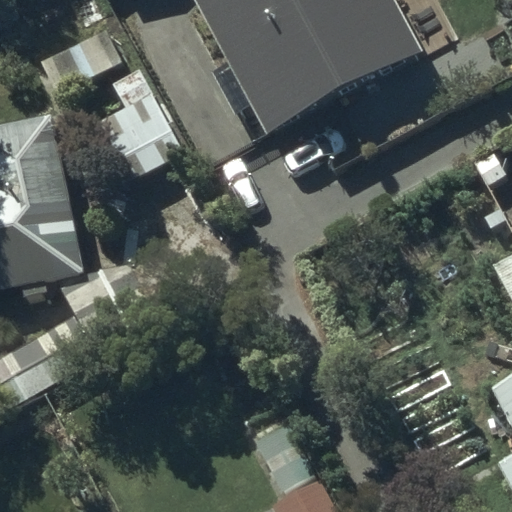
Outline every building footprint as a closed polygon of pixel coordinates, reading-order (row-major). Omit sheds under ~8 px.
[(426,64),(391,0),(213,0),(214,1),(198,9),(233,76),(216,85),(238,127),(255,118),(271,147),(426,64)] [(110,38),(45,70),(60,103),(126,70),(110,38)] [(188,163),(144,78),(117,93),(130,120),(75,149),(105,207),(188,163)] [(0,303),(27,298),(30,311),(54,307),(52,296),(88,288),(57,129),(0,139),(0,303)] [(511,269),(497,278),(511,304),(511,269)] [(63,296),(75,324),(0,368),(0,426),(164,330),(131,275),(89,288),(63,296)] [(295,431),(260,450),(285,501),(321,483),(295,431)] [(511,467),(501,474),(511,494),(511,467)] [(345,511),(333,489),(284,511),(345,511)]
